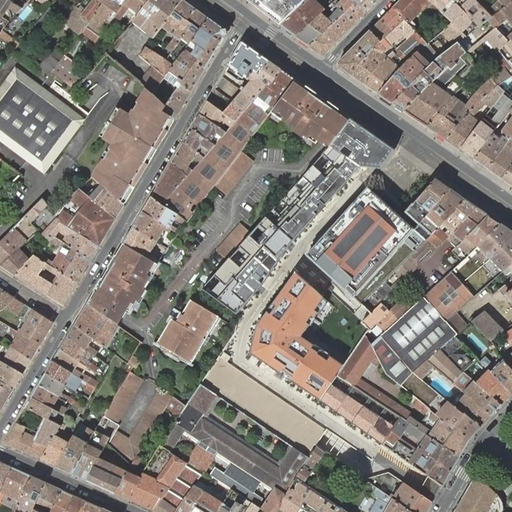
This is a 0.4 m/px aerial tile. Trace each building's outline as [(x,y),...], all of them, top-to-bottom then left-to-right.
[(0,0),(0,15),(3,17),(8,9),(9,9),(17,14),(22,9),(17,6),(12,2),(8,0),(0,0)] [(92,0),(85,9),(81,6),(78,8),(77,7),(66,21),(65,22),(80,35),(82,33),(85,29),(88,24),(106,0),(92,0)] [(106,0),(88,24),(85,29),(82,33),(95,43),(115,17),(127,0),(106,0)] [(127,0),(115,17),(120,20),(130,7),(139,14),(150,0),(127,0)] [(150,0),(139,14),(133,23),(153,39),(162,27),(183,1),(181,0),(150,0)] [(255,0),(252,4),(260,10),(266,15),(281,0),(255,0)] [(307,0),(281,0),(266,15),(275,22),(280,26),(296,10),(305,2),(307,0)] [(307,0),(305,2),(296,10),(280,26),(291,34),(295,37),(321,13),(325,10),(317,1),(317,0),(307,0)] [(354,0),(335,0),(333,3),(336,6),(338,8),(345,14),(323,35),(336,44),(352,27),(367,12),(354,0)] [(354,0),(367,12),(373,6),(379,0),(378,0),(354,0)] [(430,2),(428,0),(400,0),(398,3),(393,8),(404,20),(408,24),(412,28),(415,31),(418,28),(415,25),(411,21),(430,2)] [(473,21),(452,0),(428,0),(430,2),(431,1),(452,23),(461,32),(466,37),(479,27),(473,21)] [(479,27),(488,20),(492,17),(474,0),(452,0),(473,21),(479,27)] [(186,3),(183,1),(162,27),(175,37),(167,48),(165,47),(163,49),(158,56),(166,61),(192,25),(187,21),(195,10),(186,3)] [(508,19),(506,20),(511,26),(511,32),(508,37),(511,40),(511,39),(511,1),(505,7),(500,11),(508,19)] [(321,13),(295,37),(303,42),(309,47),(323,35),(345,14),(338,8),(336,6),(332,10),(334,12),(328,19),(321,13)] [(34,26),(41,31),(56,13),(50,8),(34,26)] [(404,20),(393,8),(387,14),(381,20),(392,31),(404,20)] [(198,12),(195,10),(187,21),(192,25),(166,61),(174,66),(189,44),(190,45),(208,19),(198,12)] [(488,20),(495,28),(506,20),(508,19),(500,11),(492,17),(488,20)] [(181,84),(191,92),(224,36),(223,30),(208,19),(190,45),(189,44),(174,66),(170,71),(180,78),(175,84),(179,87),(181,84)] [(407,39),(415,31),(412,28),(408,24),(404,20),(392,31),(380,42),(370,52),(350,75),(357,80),(364,84),(377,68),(387,57),(384,53),(403,35),(407,39)] [(370,32),(380,42),(392,31),(381,20),(376,25),(370,32)] [(458,43),(463,39),(466,37),(461,32),(452,23),(444,30),(458,43)] [(497,52),(499,51),(509,42),(495,28),(484,37),(480,41),(492,53),(494,55),(497,52)] [(458,43),(444,30),(431,41),(427,44),(424,46),(427,49),(420,55),(431,65),(433,63),(437,59),(458,43)] [(416,33),(415,31),(407,39),(392,52),(387,57),(377,68),(364,84),(373,90),(378,94),(401,69),(405,64),(412,57),(417,53),(424,46),(427,44),(421,38),(420,36),(416,33)] [(0,32),(0,37),(5,41),(7,42),(10,37),(1,32),(0,32)] [(344,71),(350,75),(370,52),(380,42),(370,32),(369,32),(354,46),(337,64),(338,64),(338,67),(344,71)] [(421,38),(427,44),(431,41),(424,34),(421,38)] [(323,35),(309,47),(317,52),(323,56),(332,48),(336,44),(323,35)] [(398,108),(404,112),(421,94),(426,88),(431,83),(442,72),(448,66),(451,69),(456,64),(454,62),(457,59),(460,57),(466,52),(471,48),(463,39),(458,43),(437,59),(433,63),(431,65),(411,85),(407,89),(392,104),(398,108)] [(511,39),(511,40),(509,42),(499,51),(511,66),(511,39)] [(473,61),(480,67),(485,63),(473,51),(479,46),(488,56),(492,53),(480,41),(471,48),(466,52),(471,58),(466,63),(468,66),(473,61)] [(245,76),(248,78),(253,71),(259,75),(268,62),(255,52),(252,50),(246,45),(241,47),(230,65),(239,72),(238,74),(244,78),(245,76)] [(385,99),(392,104),(407,89),(411,85),(431,65),(420,55),(427,49),(424,46),(417,53),(412,57),(405,64),(401,69),(378,94),(385,99)] [(140,83),(146,88),(148,89),(153,94),(153,93),(165,77),(170,71),(174,66),(166,61),(158,56),(146,47),(140,55),(154,67),(140,83)] [(59,63),(65,56),(54,48),(48,55),(50,56),(59,63)] [(440,136),(446,140),(463,120),(467,114),(470,110),(484,98),(498,86),(510,78),(511,76),(511,66),(499,51),(497,52),(494,55),(492,57),(503,70),(492,78),(484,85),(471,98),(465,106),(458,101),(473,80),(472,80),(478,74),(476,72),(470,77),(465,83),(452,97),(445,107),(443,107),(427,127),(440,136)] [(466,52),(460,57),(466,63),(471,58),(466,52)] [(48,78),(52,72),(59,63),(50,56),(48,55),(41,66),(33,61),(31,64),(30,65),(48,78)] [(76,90),(84,81),(72,73),(78,66),(75,64),(65,56),(59,63),(52,72),(76,90)] [(418,122),(427,127),(443,107),(445,107),(452,97),(465,83),(470,77),(476,72),(480,67),(473,61),(468,66),(443,91),(440,89),(463,66),(457,59),(454,62),(456,64),(451,69),(448,66),(442,72),(431,83),(426,88),(421,94),(404,112),(418,122)] [(271,84),(281,71),(272,65),(268,62),(259,75),(253,71),(248,78),(252,81),(245,89),(243,87),(240,90),(243,92),(254,101),(270,83),(271,84)] [(0,140),(26,160),(45,174),(61,152),(85,120),(42,87),(16,68),(0,89),(0,140)] [(178,215),(188,222),(189,220),(216,185),(242,151),(272,112),(295,80),(283,72),(281,71),(271,84),(270,83),(254,101),(244,112),(235,122),(232,125),(225,133),(214,146),(203,159),(200,162),(193,170),(188,176),(162,205),(178,215)] [(170,71),(165,77),(175,84),(180,78),(170,71)] [(511,76),(510,78),(498,86),(504,92),(492,108),(480,124),(460,150),(467,155),(474,160),(493,133),(496,129),(509,112),(511,108),(511,76)] [(295,80),(272,112),(294,127),(292,129),(304,137),(305,135),(316,143),(318,140),(324,144),(324,143),(329,147),(351,119),(327,103),(319,98),(317,96),(311,92),(295,80)] [(162,110),(175,119),(191,92),(181,84),(179,87),(166,105),(162,110)] [(453,145),(460,150),(480,124),(472,117),(486,104),(492,108),(504,92),(498,86),(484,98),(470,110),(467,114),(463,120),(446,140),(453,145)] [(96,171),(92,177),(100,185),(124,205),(143,173),(156,151),(152,149),(156,142),(160,144),(167,134),(168,131),(175,119),(162,110),(166,105),(153,93),(153,94),(148,89),(146,88),(141,96),(133,110),(135,112),(131,117),(117,108),(100,136),(113,144),(109,150),(110,150),(97,172),(96,171)] [(243,92),(233,103),(244,112),(254,101),(243,92)] [(208,102),(200,115),(220,129),(224,124),(228,126),(223,132),(225,133),(232,125),(235,122),(217,109),(208,102)] [(217,109),(235,122),(244,112),(233,103),(231,105),(229,104),(227,106),(229,108),(226,111),(220,106),(217,109)] [(506,143),(511,135),(511,108),(509,112),(511,113),(511,122),(503,134),(501,133),(496,129),(493,133),(474,160),(481,165),(488,170),(506,143)] [(511,117),(511,113),(509,112),(496,129),(501,133),(511,117)] [(200,115),(192,129),(214,146),(225,133),(223,132),(220,129),(200,115)] [(511,117),(501,133),(503,134),(511,122),(511,117)] [(329,147),(266,216),(294,240),(361,175),(366,170),(376,166),(387,165),(397,152),(391,147),(387,145),(351,119),(329,147)] [(192,129),(184,143),(203,159),(214,146),(192,129)] [(511,135),(506,143),(488,170),(497,176),(502,179),(511,165),(511,135)] [(152,149),(156,151),(160,145),(160,144),(156,142),(152,149)] [(184,143),(171,163),(188,176),(193,170),(188,167),(194,157),(200,162),(203,159),(184,143)] [(242,151),(216,185),(228,194),(254,160),(242,151)] [(171,163),(151,197),(162,205),(188,176),(171,163)] [(511,165),(502,179),(511,185),(511,165)] [(450,189),(436,179),(401,218),(414,229),(450,189)] [(88,196),(116,219),(124,205),(100,185),(88,196)] [(368,188),(309,253),(354,296),(414,229),(401,218),(368,188)] [(79,189),(54,213),(60,222),(71,229),(80,234),(99,247),(116,219),(88,196),(79,189)] [(450,189),(414,229),(426,240),(431,235),(466,200),(457,194),(450,189)] [(172,230),(175,232),(177,229),(171,225),(178,215),(162,205),(151,197),(142,212),(172,230)] [(11,231),(0,242),(0,265),(1,266),(20,249),(39,231),(45,238),(49,234),(60,222),(54,213),(43,199),(25,217),(11,231)] [(470,203),(466,200),(431,235),(426,240),(394,272),(404,281),(428,256),(446,239),(453,232),(454,233),(477,208),(470,203)] [(480,210),(477,208),(454,233),(453,232),(452,233),(458,239),(452,245),(455,248),(488,216),(480,210)] [(142,212),(133,228),(157,242),(164,230),(170,233),(172,230),(142,212)] [(294,240),(266,216),(201,288),(238,315),(257,293),(294,240)] [(490,235),(501,225),(492,218),(488,216),(455,248),(452,252),(461,261),(468,255),(469,254),(478,246),(490,235)] [(60,222),(49,234),(54,237),(58,239),(60,241),(62,238),(64,240),(71,229),(60,222)] [(227,259),(251,232),(240,222),(216,249),(227,259)] [(511,232),(506,228),(501,225),(490,235),(478,246),(503,273),(503,272),(507,269),(508,267),(511,264),(511,232)] [(133,228),(123,244),(153,261),(154,258),(149,255),(157,242),(133,228)] [(62,238),(60,241),(63,242),(65,244),(91,260),(99,247),(80,234),(71,229),(64,240),(62,238)] [(452,233),(446,239),(452,245),(458,239),(452,233)] [(58,239),(54,237),(50,241),(56,245),(57,244),(63,248),(54,263),(48,259),(44,257),(44,255),(38,252),(36,254),(34,256),(77,283),(91,260),(65,244),(63,242),(60,241),(58,239)] [(153,261),(123,244),(113,261),(109,268),(109,269),(102,279),(96,289),(126,310),(129,312),(136,300),(138,302),(145,290),(143,288),(158,264),(153,261)] [(20,249),(1,266),(15,275),(30,260),(27,257),(20,249)] [(34,256),(30,260),(15,275),(32,286),(64,306),(77,283),(34,256)] [(511,264),(508,267),(507,269),(503,272),(505,275),(511,270),(511,272),(511,264)] [(327,297),(298,270),(260,322),(253,351),(322,398),(331,384),(337,376),(346,362),(303,334),(327,297)] [(412,311),(372,346),(376,353),(382,363),(384,368),(386,374),(425,406),(451,425),(453,422),(473,436),(477,431),(481,427),(465,413),(464,414),(456,407),(436,391),(426,383),(422,379),(414,372),(427,361),(454,336),(457,334),(446,322),(456,313),(474,297),(451,272),(450,273),(412,311)] [(385,282),(362,304),(372,313),(375,310),(381,304),(390,294),(394,290),(385,282)] [(505,285),(499,291),(503,297),(506,294),(511,301),(511,288),(509,291),(505,285)] [(122,317),(126,310),(96,289),(91,298),(88,304),(117,325),(122,317)] [(0,310),(3,310),(6,307),(14,298),(4,291),(0,295),(0,310)] [(24,304),(14,298),(6,307),(18,314),(24,304)] [(221,318),(192,300),(179,322),(173,319),(158,342),(192,364),(221,318)] [(370,330),(365,334),(372,346),(412,311),(401,300),(398,303),(396,305),(389,312),(383,318),(370,330)] [(120,327),(117,325),(88,304),(74,326),(102,345),(107,349),(120,327)] [(375,310),(372,313),(363,322),(370,330),(383,318),(389,312),(381,304),(375,310)] [(54,323),(33,310),(21,329),(12,324),(10,327),(12,328),(41,345),(54,323)] [(501,333),(501,334),(504,331),(484,311),(471,322),(472,322),(491,341),(501,333)] [(467,325),(456,313),(446,322),(457,334),(467,325)] [(74,326),(67,338),(93,355),(105,364),(109,358),(98,352),(102,345),(74,326)] [(5,339),(3,343),(11,347),(32,360),(41,345),(12,328),(10,332),(17,336),(13,343),(5,339)] [(511,329),(503,335),(507,340),(511,344),(511,329)] [(372,346),(365,334),(346,362),(337,376),(353,387),(376,353),(372,346)] [(461,343),(463,340),(457,334),(454,336),(461,343)] [(461,343),(454,336),(427,361),(434,367),(438,370),(453,383),(459,388),(466,394),(473,400),(492,416),(497,410),(502,406),(478,384),(463,372),(477,359),(475,357),(471,362),(464,355),(452,354),(462,344),(461,343)] [(67,338),(61,350),(86,366),(96,373),(99,368),(89,362),(93,355),(67,338)] [(511,344),(507,340),(501,346),(506,350),(507,349),(511,354),(504,361),(511,370),(511,344)] [(0,353),(0,352),(0,361),(23,375),(32,360),(11,347),(6,356),(0,353)] [(61,350),(53,362),(87,383),(92,386),(95,388),(98,383),(82,373),(86,366),(61,350)] [(230,357),(222,352),(201,384),(307,457),(326,429),(227,362),(230,357)] [(382,363),(376,353),(370,361),(379,367),(382,363)] [(140,360),(132,356),(129,360),(127,364),(132,367),(135,369),(140,360)] [(511,370),(504,361),(500,356),(497,361),(500,365),(495,369),(492,365),(492,364),(492,363),(486,357),(481,362),(489,371),(511,393),(511,370)] [(0,380),(14,389),(23,375),(0,361),(0,380)] [(434,367),(427,361),(414,372),(422,379),(434,367)] [(53,362),(46,374),(65,385),(71,388),(74,390),(79,381),(86,385),(87,383),(53,362)] [(508,399),(511,394),(511,393),(489,371),(487,374),(489,376),(482,384),(480,382),(478,384),(502,406),(508,399)] [(142,380),(129,372),(104,417),(116,423),(142,380)] [(46,374),(39,386),(59,397),(67,401),(72,404),(74,401),(66,397),(67,395),(61,392),(65,385),(46,374)] [(469,448),(476,438),(473,436),(453,422),(451,425),(425,406),(423,410),(429,414),(426,417),(437,425),(431,433),(420,425),(408,417),(410,414),(358,379),(353,386),(399,418),(461,460),(469,448)] [(0,413),(14,389),(0,380),(0,413)] [(277,511),(296,477),(309,458),(307,457),(293,447),(279,468),(202,417),(217,395),(212,392),(201,384),(186,406),(179,417),(160,445),(171,452),(183,434),(200,445),(188,463),(187,464),(154,511),(156,511),(176,511),(195,486),(204,473),(204,472),(216,456),(272,492),(263,506),(263,505),(262,505),(261,505),(260,505),(260,506),(259,506),(259,507),(258,507),(260,509),(265,511),(277,511)] [(393,426),(331,384),(322,398),(320,401),(382,443),(393,426)] [(61,392),(67,395),(71,388),(65,385),(61,392)] [(59,397),(39,386),(32,398),(59,412),(63,415),(66,409),(64,408),(67,401),(59,397)] [(137,456),(167,408),(173,397),(160,389),(129,439),(116,431),(109,444),(134,460),(137,456)] [(466,394),(456,407),(464,414),(465,413),(481,427),(487,421),(492,416),(473,400),(466,394)] [(220,397),(217,395),(202,417),(279,468),(293,447),(289,445),(278,462),(207,416),(220,397)] [(179,417),(186,406),(173,397),(167,408),(179,417)] [(32,398),(26,407),(40,415),(48,419),(54,422),(59,412),(32,398)] [(70,443),(57,467),(71,473),(95,432),(82,425),(86,418),(80,415),(75,421),(81,424),(73,437),(70,443)] [(437,425),(426,417),(420,425),(431,433),(437,425)] [(461,460),(399,418),(393,426),(382,443),(429,475),(442,484),(451,471),(461,460)] [(54,422),(48,419),(40,435),(37,440),(35,443),(48,449),(55,436),(61,426),(59,425),(54,422)] [(26,428),(17,423),(5,443),(41,459),(48,449),(35,443),(37,440),(24,432),(26,428)] [(48,449),(41,459),(57,467),(70,443),(73,437),(63,432),(66,426),(62,424),(61,426),(55,436),(48,449)] [(95,432),(71,473),(87,480),(99,458),(107,443),(109,439),(95,432)] [(132,501),(154,511),(187,464),(182,461),(179,465),(176,462),(178,458),(170,453),(171,452),(160,445),(143,474),(143,475),(132,501)] [(324,452),(316,447),(309,458),(296,477),(303,482),(324,452)] [(115,493),(132,501),(143,475),(143,474),(140,475),(139,476),(133,473),(142,459),(137,456),(134,460),(131,465),(123,478),(115,493)] [(87,480),(115,493),(123,478),(131,465),(129,463),(125,470),(99,458),(87,480)] [(0,462),(0,491),(11,467),(0,462)] [(31,476),(11,467),(0,491),(0,503),(1,503),(5,495),(20,502),(31,476)] [(379,482),(393,489),(398,479),(384,472),(379,482)] [(442,484),(429,475),(418,493),(433,502),(438,494),(442,484)] [(47,483),(31,476),(20,502),(14,511),(32,511),(39,498),(47,483)] [(277,511),(338,511),(341,508),(303,482),(296,477),(277,511)] [(488,487),(474,479),(454,511),(486,511),(492,503),(497,495),(488,487)] [(50,511),(61,490),(47,483),(39,498),(32,511),(50,511)] [(404,483),(401,487),(395,497),(392,495),(391,498),(411,511),(426,511),(428,510),(433,502),(418,493),(404,483)] [(176,511),(192,511),(205,492),(195,486),(176,511)] [(218,511),(231,490),(227,487),(219,501),(207,493),(210,489),(208,487),(205,492),(192,511),(218,511)] [(411,511),(391,498),(389,496),(377,488),(375,491),(381,495),(379,498),(389,505),(385,511),(411,511)] [(66,511),(74,496),(61,490),(50,511),(61,511),(62,511),(66,511)] [(238,511),(246,500),(231,490),(218,511),(238,511)] [(83,511),(88,502),(74,496),(66,511),(83,511)] [(385,511),(389,505),(379,498),(370,511),(385,511)] [(99,511),(102,508),(88,502),(83,511),(99,511)] [(257,511),(260,509),(258,507),(252,503),(246,511),(257,511)]
